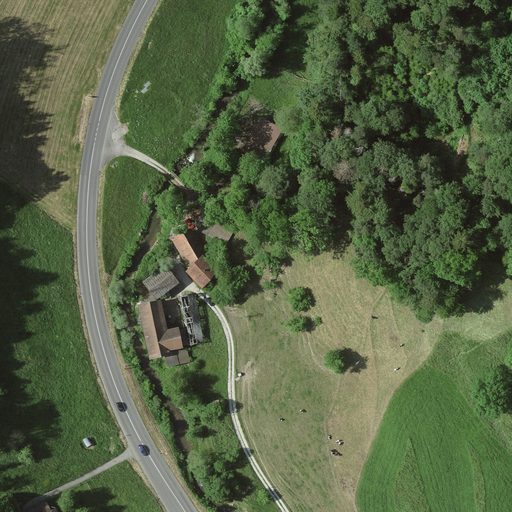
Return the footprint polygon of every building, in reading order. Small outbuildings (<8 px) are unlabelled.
[(261,119),(241,153),(263,165),(282,132),(261,119)] [(188,233),(172,241),(186,268),(202,260),(188,233)] [(205,258),(186,275),(201,292),(220,275),(205,258)] [(179,285),(165,267),(143,283),(157,301),(179,285)] [(187,316),(199,313),(195,290),(182,293),(187,316)] [(162,303),(139,307),(150,363),(171,358),(170,354),(184,351),(179,330),(168,332),(162,303)] [(58,511),(51,498),(31,510),(31,511),(58,511)]
